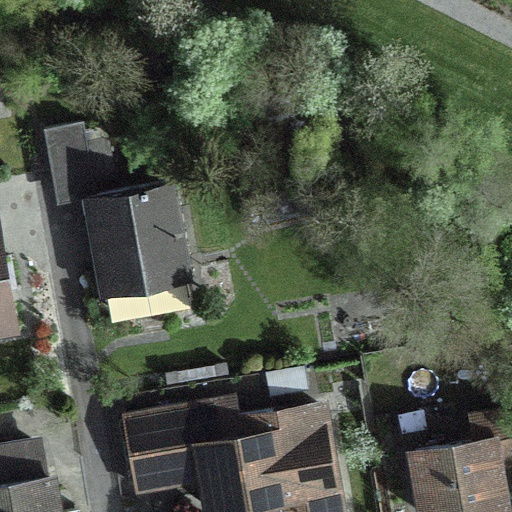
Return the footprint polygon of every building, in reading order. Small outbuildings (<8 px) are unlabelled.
[(44,126),(55,185),(93,179),(82,119),(44,126)] [(171,178),(87,193),(104,293),(107,292),(110,306),(122,315),(179,305),(188,293),(185,279),(188,278),(171,178)] [(135,469),(137,469),(185,460),(186,467),(197,476),(207,474),(212,508),(276,497),(278,511),(339,511),(320,403),(273,412),(272,407),(198,419),(195,400),(125,412),(135,469)] [(490,436),(511,432),(511,419),(509,405),(469,412),(474,438),(415,448),(425,511),(448,511),(502,503),(494,461),(490,436)] [(0,511),(55,511),(48,471),(38,473),(0,478),(0,511)]
